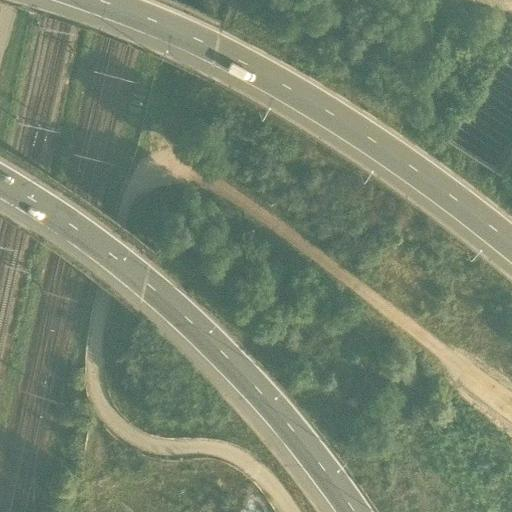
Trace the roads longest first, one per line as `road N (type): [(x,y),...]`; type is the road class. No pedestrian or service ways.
road 1 (motorway): [(0,180),(84,234),(191,323),(274,409),(353,511)]
road 2 (motorway): [(104,0),(284,85),(414,168),(511,244)]
